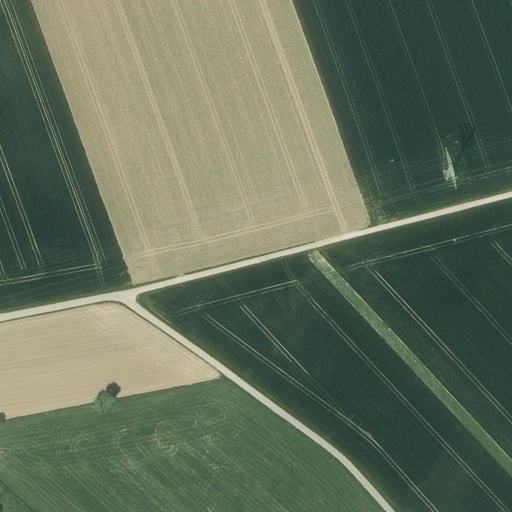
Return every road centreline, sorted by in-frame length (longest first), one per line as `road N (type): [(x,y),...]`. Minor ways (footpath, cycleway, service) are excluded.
road 1 (track): [(122,295),(511,195)]
road 2 (track): [(388,511),(353,471),(122,295)]
road 3 (track): [(0,317),(122,295)]
